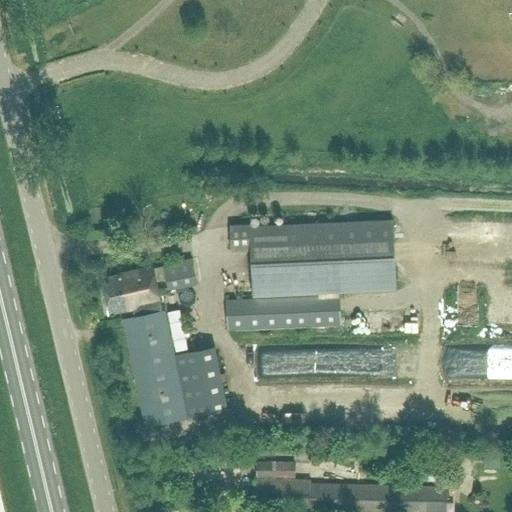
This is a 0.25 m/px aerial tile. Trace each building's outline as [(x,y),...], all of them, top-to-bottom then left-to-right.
[(253,296),(345,292),(396,290),(393,219),(229,226),(230,252),(251,251),(253,296)] [(123,319),(145,426),(226,409),(213,346),(173,354),(165,310),(162,311),(158,293),(155,281),(165,279),(167,291),(197,285),(192,257),(162,264),(163,266),(152,268),(152,267),(100,278),(108,314),(133,308),(134,316),(123,319)] [(338,296),(226,301),(227,329),(339,324),(338,296)] [(465,381),(511,381),(511,360),(465,360),(465,381)] [(256,478),(257,478),(295,479),(295,462),(256,461),(256,478)] [(421,463),(421,481),(443,482),(444,464),(421,463)] [(365,511),(445,511),(446,487),(310,483),(310,480),(295,479),(257,478),(256,509),(365,511)]
